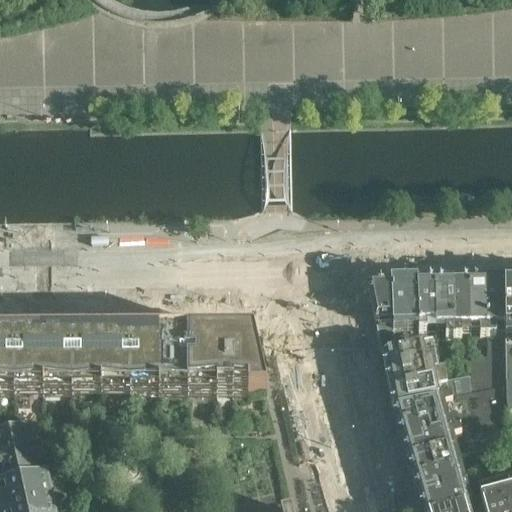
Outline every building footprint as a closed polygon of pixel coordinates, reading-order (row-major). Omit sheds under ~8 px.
[(470,331),(469,285),(452,286),(453,342),(461,341),(461,332),(470,331)] [(487,341),(486,285),(469,285),(470,331),(479,331),(480,341),(487,341)] [(505,331),(504,285),(486,285),(487,341),(495,341),(495,331),(505,331)] [(418,328),(417,286),(391,287),(392,329),(418,328)] [(435,328),(434,286),(417,286),(418,328),(418,335),(426,335),(426,328),(435,328)] [(453,342),(452,286),(434,286),(435,328),(435,332),(445,332),(445,342),(453,342)] [(392,340),(392,329),(391,287),(369,287),(375,325),(383,360),(401,356),(400,338),(392,340)] [(0,402),(267,402),(254,344),(232,344),(232,348),(210,348),(210,344),(165,344),(165,347),(155,347),(155,344),(107,344),(107,347),(97,347),(97,344),(49,344),(49,347),(39,347),(39,344),(0,344),(0,402)] [(427,369),(423,351),(401,356),(383,360),(387,378),(427,369)] [(445,382),(443,376),(434,378),(432,368),(427,369),(387,378),(390,395),(445,382)] [(506,390),(506,376),(471,383),(472,397),(506,390)] [(507,423),(506,390),(472,397),(462,399),(462,398),(439,402),(437,393),(447,391),(445,382),(390,395),(394,412),(403,446),(458,431),(458,433),(507,423)] [(52,511),(35,433),(35,431),(0,438),(0,511),(52,511)] [(450,447),(449,443),(460,439),(458,433),(458,431),(403,446),(407,460),(450,447)] [(457,470),(450,447),(407,460),(414,482),(457,470)] [(462,489),(457,470),(414,482),(419,501),(462,489)] [(453,511),(467,508),(462,489),(419,501),(422,511),(453,511)] [(511,511),(511,489),(500,493),(505,511),(511,511)] [(505,511),(500,493),(480,499),(483,511),(505,511)]
